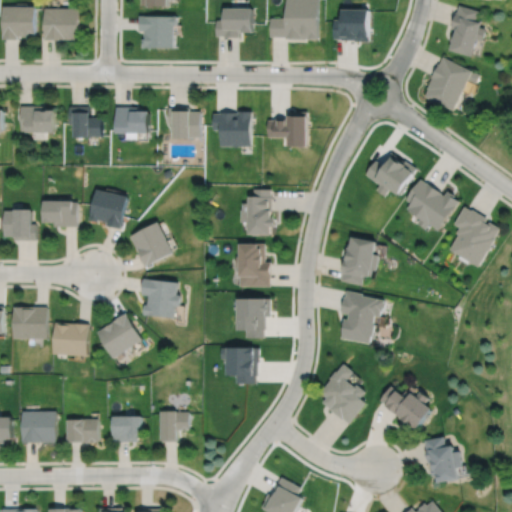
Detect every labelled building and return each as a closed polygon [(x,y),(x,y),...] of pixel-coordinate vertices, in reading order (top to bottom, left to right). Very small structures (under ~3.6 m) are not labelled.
[(142,0),(142,6),(149,6),(149,7),(170,8),(170,0),(142,0)] [(271,19),(271,37),(286,37),(286,39),(319,39),(319,0),(287,0),(287,19),(271,19)] [(459,4),(457,11),(456,11),(451,27),(456,28),(454,35),(453,35),(451,41),(452,41),(450,48),(472,55),(476,38),(482,40),(486,28),(480,26),(482,19),(478,18),(480,10),(459,4)] [(4,5),(3,38),(18,38),(18,35),(27,35),(27,37),(37,37),(37,5),(4,5)] [(46,7),(46,39),(80,39),(80,7),(46,7)] [(226,9),(226,21),(217,21),(217,36),(225,36),(225,38),(240,38),(240,33),(244,33),(244,34),(255,34),(255,9),(226,9)] [(335,20),(335,39),(343,39),(343,41),(357,40),(357,42),(371,42),(371,38),(372,38),(372,10),(344,11),(344,20),(335,20)] [(140,16),(140,31),(145,31),(145,39),(143,39),(143,49),(176,49),(176,27),(178,27),(178,17),(140,16)] [(443,56),(440,63),(438,62),(431,77),(432,77),(427,88),(428,88),(425,96),(453,109),(468,79),(475,82),(479,73),(443,56)] [(21,106),(21,130),(26,130),(26,132),(54,132),(54,110),(46,110),(46,106),(21,106)] [(69,106),(69,124),(73,124),(73,137),(89,137),(89,136),(102,136),(102,117),(89,117),(89,106),(69,106)] [(116,106),(116,131),(128,131),(128,132),(149,133),(150,111),(141,110),(141,107),(116,106)] [(169,107),(169,123),(174,123),(173,138),(191,138),(191,136),(201,136),(201,111),(190,111),(190,107),(169,107)] [(214,113),(213,129),(221,129),(221,146),(253,146),(253,111),(238,111),(238,113),(237,113),(237,112),(220,112),(220,113),(214,113)] [(269,119),(269,137),(289,137),(289,146),(309,146),(309,111),(289,111),(289,118),(276,118),(276,119),(269,119)] [(375,160),(365,174),(379,184),(376,189),(384,195),(389,189),(397,195),(398,194),(399,195),(406,185),(405,184),(416,168),(405,160),(404,161),(391,152),(382,164),(375,160)] [(162,171),(165,177),(172,174),(169,168),(162,171)] [(420,179),(405,199),(410,203),(406,208),(420,218),(416,223),(425,229),(429,223),(438,230),(459,201),(453,197),(455,195),(447,190),(443,195),(441,193),(441,192),(427,182),(426,183),(420,179)] [(97,189),(89,220),(98,222),(99,220),(108,222),(107,225),(121,228),(129,197),(97,189)] [(255,189),(255,197),(250,196),(250,203),(243,203),(243,210),(241,210),(241,222),(249,222),(249,235),(272,235),(272,227),(277,228),(277,218),(273,218),(273,196),(272,196),(272,189),(255,189)] [(43,201),(43,223),(55,223),(55,227),(78,227),(78,202),(73,202),(73,201),(43,201)] [(464,206),(453,224),(459,227),(456,233),(458,235),(449,249),(479,267),(495,239),(495,238),(501,228),(489,221),(488,224),(485,222),(487,218),(472,209),(471,210),(464,206)] [(4,210),(4,236),(14,236),(14,237),(15,237),(15,240),(36,240),(37,224),(31,224),(31,210),(14,210),(4,210)] [(132,236),(147,267),(175,253),(159,222),(132,236)] [(351,237),(349,244),(348,244),(347,248),(349,249),(348,251),(346,250),(345,258),(343,258),(340,273),(342,273),(341,281),(362,285),(363,276),(368,277),(369,276),(370,276),(372,270),(375,271),(378,255),(373,254),(375,242),(351,237)] [(240,244),(240,257),(236,256),(236,267),(240,267),(240,286),(271,286),(271,278),(272,278),(272,262),(266,262),(266,243),(257,243),(257,244),(240,244)] [(145,278),(143,295),(150,295),(149,305),(145,305),(144,315),(176,319),(178,307),(181,307),(183,296),(179,296),(180,283),(145,278)] [(346,290),(345,297),(343,297),(340,313),(348,314),(347,320),(343,319),(342,324),(343,325),(341,338),(369,343),(370,338),(372,339),(373,333),(372,333),(374,325),(373,325),(374,317),(379,318),(380,312),(382,312),(382,308),(384,309),(385,304),(383,304),(384,300),(363,296),(363,294),(346,290)] [(239,298),(238,331),(246,331),(246,338),(264,338),(264,330),(266,330),(266,318),(268,318),(268,317),(272,317),(272,299),(239,298)] [(14,307),(14,339),(48,340),(49,307),(14,307)] [(98,332),(115,359),(144,341),(127,313),(98,332)] [(56,322),(54,355),(88,357),(91,325),(56,322)] [(221,348),(221,359),(228,359),(228,377),(237,377),(237,384),(257,384),(257,376),(258,376),(258,362),(260,362),(260,348),(221,348)] [(343,364),(336,372),(335,371),(329,379),(330,380),(320,393),(326,398),(322,403),(329,408),(328,409),(342,420),(342,419),(349,424),(365,403),(359,399),(364,392),(355,385),(353,388),(345,381),(353,372),(343,364)] [(390,387),(379,400),(386,405),(384,407),(401,420),(416,432),(431,411),(424,405),(428,399),(419,393),(415,398),(406,391),(402,396),(390,387)] [(22,412),(22,444),(37,444),(37,443),(56,443),(56,412),(22,412)] [(161,412),(162,442),(178,442),(178,431),(190,431),(190,412),(161,412)] [(113,417),(114,442),(138,442),(138,436),(142,436),(142,417),(113,417)] [(0,418),(0,444),(4,444),(4,441),(12,441),(12,418),(0,418)] [(67,420),(68,444),(84,444),(84,443),(99,443),(99,420),(67,420)] [(425,441),(426,449),(425,449),(427,464),(431,464),(432,470),(431,471),(432,478),(436,477),(437,485),(458,482),(456,470),(462,469),(460,453),(453,454),(452,448),(446,449),(444,438),(425,441)] [(282,475),(278,482),(277,481),(271,493),(268,492),(265,498),(266,499),(262,505),(275,511),(294,511),(304,495),(299,492),(302,486),(282,475)] [(445,511),(434,499),(428,503),(426,501),(420,506),(421,507),(417,510),(413,505),(404,511),(445,511)]
